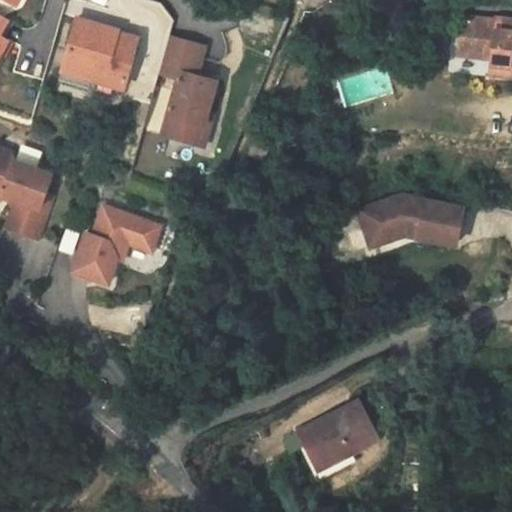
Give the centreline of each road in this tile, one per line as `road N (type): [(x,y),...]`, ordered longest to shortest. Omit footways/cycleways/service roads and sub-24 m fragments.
road 1 (residential): [(155,459),(187,430),(511,312)]
road 2 (residential): [(155,459),(112,419),(0,344)]
